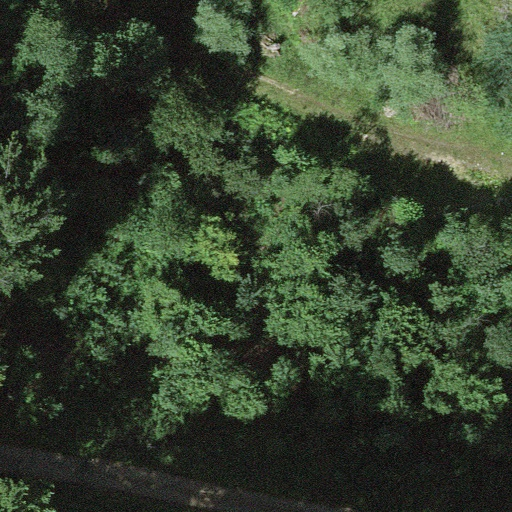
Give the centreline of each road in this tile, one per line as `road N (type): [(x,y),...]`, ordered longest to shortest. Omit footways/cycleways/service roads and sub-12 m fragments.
road 1 (track): [(36,0),(282,106),(511,188)]
road 2 (track): [(0,462),(312,511)]
